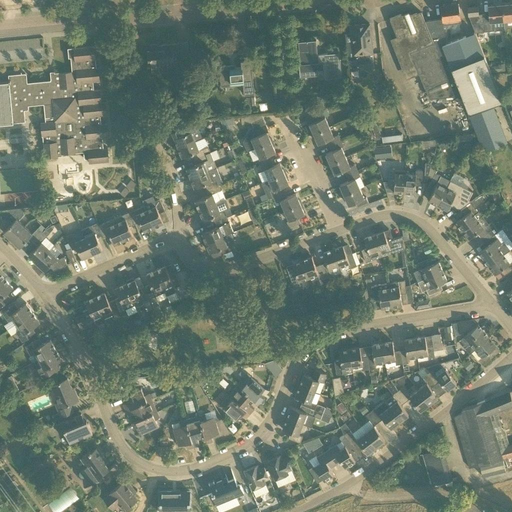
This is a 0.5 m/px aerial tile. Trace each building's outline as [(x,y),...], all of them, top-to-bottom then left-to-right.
[(444,32),(444,25),(461,23),(458,2),(440,5),(442,19),(425,21),(431,35),(444,32)] [(511,3),(502,4),(505,28),(511,27),(511,3)] [(505,28),(502,4),(488,6),(489,14),(479,15),(469,16),(475,32),(488,31),(494,31),(494,29),(505,28)] [(469,16),(479,15),(478,7),(468,8),(469,16)] [(425,21),(422,13),(418,14),(418,13),(413,15),(413,14),(411,14),(410,14),(410,15),(405,17),(404,15),(402,15),(396,17),(395,15),(393,16),(393,18),(390,19),(394,29),(397,37),(391,39),(407,79),(419,74),(429,98),(430,103),(442,102),(442,97),(455,96),(450,82),(434,44),(431,35),(425,21)] [(371,33),(370,24),(372,24),(358,25),(358,24),(355,25),(350,26),(351,33),(345,33),(346,42),(349,68),(359,67),(359,64),(373,62),(373,53),(371,33)] [(446,44),(446,43),(444,32),(431,35),(434,44),(450,82),(455,96),(456,96),(465,119),(470,117),(483,151),(507,142),(493,104),(502,101),(475,33),(465,37),(446,44)] [(298,42),(299,42),(301,64),(299,64),(300,75),(325,73),(324,62),(317,62),(316,41),(316,40),(298,42)] [(151,66),(160,65),(160,68),(175,66),(174,56),(180,56),(179,44),(158,46),(158,45),(149,45),(150,51),(147,51),(148,60),(151,60),(151,66)] [(55,80),(51,81),(22,84),(21,74),(8,75),(9,82),(0,82),(0,124),(25,122),(24,109),(29,108),(28,106),(44,104),(45,117),(51,117),(51,122),(42,122),(45,157),(58,156),(58,154),(84,151),(84,157),(89,157),(89,162),(108,161),(107,147),(102,148),(102,137),(109,136),(108,136),(107,124),(108,124),(108,123),(100,124),(100,116),(107,115),(106,115),(105,102),(106,102),(101,102),(100,90),(101,90),(101,89),(93,90),(92,82),(100,81),(100,80),(99,81),(98,68),(99,68),(96,68),(95,60),(96,60),(96,59),(95,59),(94,47),(94,46),(68,48),(69,58),(71,58),(72,72),(55,74),(55,80)] [(255,69),(255,60),(241,61),(242,67),(235,68),(231,69),(230,65),(217,67),(217,75),(215,75),(215,77),(220,77),(221,86),(243,84),(244,95),(254,94),(252,70),(255,69)] [(312,135),(330,127),(325,117),(319,120),(316,114),(305,118),(308,125),(310,124),(313,131),(311,132),(312,135)] [(269,131),(266,125),(263,117),(252,122),(255,130),(249,132),(243,142),(247,152),(256,148),(273,141),(272,139),(270,139),(267,132),(269,131)] [(368,121),(370,124),(375,135),(376,139),(382,136),(374,119),(368,121)] [(202,138),(199,128),(196,129),(194,123),(182,128),(184,134),(174,138),(178,148),(195,141),(202,138)] [(330,145),(341,140),(339,135),(334,137),(330,127),(312,135),(313,137),(315,136),(318,144),(328,140),(330,145)] [(382,137),(383,143),(403,140),(402,134),(382,137)] [(195,159),(211,152),(204,137),(195,141),(178,148),(182,157),(192,153),(195,159)] [(469,146),(476,149),(480,143),(472,139),(469,146)] [(329,165),(346,157),(342,147),(344,146),(341,140),(330,145),(333,151),(326,154),(329,162),(328,162),(329,165)] [(260,165),(271,160),(269,155),(276,152),(272,144),(274,143),(273,141),(256,148),(260,158),(258,159),(260,165)] [(231,146),(228,148),(230,151),(228,152),(231,161),(236,160),(236,159),(233,150),(231,146)] [(383,158),(382,148),(377,148),(374,149),(376,159),(378,158),(379,158),(383,158)] [(145,149),(137,151),(139,159),(147,157),(145,149)] [(191,178),(216,168),(216,167),(217,167),(211,152),(195,159),(197,164),(187,168),(191,178)] [(347,175),(357,170),(355,165),(350,167),(346,157),(329,165),(330,167),(331,166),(335,174),(344,170),(347,175)] [(269,180),(286,173),(285,170),(283,171),(280,163),(273,166),(271,160),(260,165),(263,171),(265,170),(269,180)] [(437,171),(431,168),(430,167),(428,176),(432,178),(427,189),(433,192),(429,200),(438,205),(446,189),(450,180),(435,173),(437,171)] [(206,190),(223,183),(216,168),(191,178),(195,188),(204,184),(206,190)] [(404,192),(405,174),(395,173),(395,169),(388,169),(388,182),(395,182),(394,192),(404,192)] [(343,193),(342,193),(343,196),(360,188),(356,179),(360,177),(359,174),(357,170),(347,175),(349,181),(340,185),(343,193)] [(416,183),(422,184),(422,171),(416,170),(416,174),(405,174),(404,192),(415,193),(416,183)] [(270,198),(284,192),(282,186),(289,183),(285,176),(287,175),(286,173),(269,180),(262,183),(266,194),(253,199),(255,205),(270,199),(270,198)] [(225,200),(221,190),(225,188),(223,183),(206,190),(209,194),(195,200),(199,210),(225,200)] [(360,188),(343,196),(344,198),(345,197),(349,205),(356,202),(358,208),(369,203),(366,197),(364,198),(360,188)] [(446,189),(438,205),(447,210),(452,201),(457,204),(463,192),(457,190),(456,193),(446,189)] [(245,200),(246,199),(251,196),(249,191),(242,193),(245,200)] [(495,202),(502,200),(499,191),(492,193),(495,202)] [(285,210),(302,203),(301,201),(299,201),(296,193),(287,197),(284,192),(270,198),(270,199),(272,204),(276,202),(276,203),(281,201),(285,210)] [(456,222),(460,227),(463,230),(483,216),(484,215),(483,213),(479,211),(478,212),(475,208),(487,197),(483,192),(479,195),(469,202),(470,204),(461,210),(465,215),(456,222)] [(145,206),(144,206),(153,227),(163,223),(159,213),(165,211),(160,199),(154,201),(152,198),(143,202),(145,206)] [(227,217),(232,215),(225,200),(199,210),(203,220),(213,216),(215,222),(227,217)] [(302,203),(285,210),(289,220),(287,221),(289,227),(300,223),(298,217),(305,214),(301,206),(303,205),(302,203)] [(153,227),(144,206),(144,205),(134,210),(129,212),(134,224),(140,222),(144,231),(153,227)] [(17,219),(18,217),(20,219),(24,215),(24,208),(2,210),(2,219),(8,219),(13,223),(4,232),(12,240),(24,226),(17,219)] [(129,226),(134,224),(129,212),(114,219),(124,240),(133,236),(129,226)] [(257,214),(251,216),(254,224),(260,221),(259,221),(257,214)] [(274,216),(264,221),(267,227),(276,223),(274,216)] [(495,234),(499,231),(491,222),(489,224),(483,216),(463,230),(469,239),(477,233),(484,242),(495,234)] [(203,227),(213,222),(211,217),(200,222),(203,227)] [(233,232),(227,217),(215,222),(217,226),(202,233),(206,243),(231,233),(233,232)] [(114,245),(124,240),(114,219),(99,225),(103,235),(104,238),(110,235),(114,245)] [(103,235),(99,225),(98,222),(82,229),(86,237),(85,237),(92,254),(103,249),(97,237),(103,235)] [(33,242),(42,232),(38,228),(32,234),(24,226),(12,240),(20,247),(29,238),(33,242)] [(382,256),(391,253),(404,249),(402,235),(387,241),(384,231),(374,234),(382,256)] [(37,263),(49,249),(42,242),(47,236),(42,232),(33,242),(37,246),(29,255),(37,263)] [(235,242),(231,233),(206,243),(210,253),(220,249),(222,255),(234,250),(232,244),(235,242)] [(92,254),(85,237),(75,242),(72,234),(66,236),(69,243),(71,248),(71,249),(77,246),(82,258),(92,254)] [(372,259),(372,260),(382,256),(374,234),(364,238),(368,248),(361,250),(366,262),(372,259)] [(489,265),(504,255),(508,252),(510,250),(504,242),(502,243),(495,234),(484,242),(487,246),(479,252),(489,265)] [(341,271),(350,268),(357,266),(352,254),(347,256),(343,246),(333,249),(339,267),(341,271)] [(77,261),(71,249),(71,248),(67,250),(66,251),(71,263),(77,261)] [(59,259),(57,257),(49,249),(37,263),(45,271),(50,265),(54,270),(58,268),(60,268),(63,267),(65,265),(67,264),(64,257),(59,259)] [(330,270),(339,267),(333,249),(323,253),(327,263),(321,265),(327,281),(333,279),(330,270)] [(508,252),(504,255),(489,265),(495,274),(504,268),(507,273),(511,269),(511,257),(508,252)] [(327,281),(321,265),(315,267),(312,257),(302,260),(308,278),(318,275),(319,279),(320,279),(322,285),(327,283),(327,281)] [(415,264),(418,270),(413,272),(418,282),(443,271),(439,261),(430,265),(427,259),(415,264)] [(299,281),(308,278),(302,260),(292,264),(296,274),(290,276),(294,288),(300,286),(299,281)] [(176,291),(175,288),(181,285),(175,273),(170,276),(165,266),(156,270),(167,295),(176,291)] [(166,295),(167,295),(156,270),(146,275),(150,284),(145,287),(150,299),(165,292),(166,295)] [(418,282),(422,291),(426,289),(429,295),(441,290),(438,284),(447,280),(443,271),(418,282)] [(135,279),(134,280),(133,277),(126,281),(127,283),(126,283),(135,305),(144,301),(145,301),(150,299),(145,287),(139,289),(135,279)] [(5,279),(0,283),(0,306),(11,297),(7,293),(13,287),(5,279)] [(399,282),(387,283),(392,306),(402,305),(400,294),(407,293),(405,281),(399,282)] [(126,309),(135,305),(126,283),(116,288),(120,297),(114,299),(122,316),(128,313),(126,309)] [(380,298),(381,308),(392,306),(387,283),(379,285),(372,286),(374,299),(380,298)] [(352,300),(360,299),(358,292),(356,292),(351,293),(351,295),(351,297),(352,297),(352,300)] [(122,316),(114,299),(109,302),(105,293),(96,297),(105,318),(113,314),(115,319),(122,316)] [(105,318),(96,297),(86,301),(90,311),(76,317),(83,331),(97,325),(106,321),(105,318)] [(8,329),(33,312),(26,303),(18,308),(15,303),(2,312),(9,322),(5,325),(8,329)] [(295,309),(298,317),(304,315),(302,307),(295,309)] [(12,335),(16,332),(23,342),(35,333),(32,328),(40,323),(33,312),(8,329),(12,335)] [(475,349),(490,337),(483,329),(478,324),(471,331),(461,340),(465,345),(469,342),(475,349)] [(425,336),(415,338),(418,356),(427,355),(428,359),(435,358),(434,350),(443,349),(440,334),(431,335),(433,346),(427,347),(425,336)] [(478,360),(483,365),(492,357),(488,352),(496,345),(490,337),(475,349),(482,357),(478,360)] [(406,350),(400,351),(402,363),(408,362),(407,358),(418,356),(415,338),(404,340),(406,350)] [(39,359),(56,350),(50,339),(41,344),(39,339),(25,346),(31,356),(36,353),(39,359)] [(393,342),(382,343),(385,361),(395,360),(396,364),(402,363),(400,351),(394,352),(393,342)] [(385,361),(382,343),(372,345),(374,355),(367,356),(370,369),(376,368),(375,363),(385,361)] [(360,347),(350,349),(353,368),(362,366),(363,370),(370,369),(367,356),(361,357),(360,347)] [(353,368),(350,349),(333,352),(336,376),(344,374),(343,374),(353,372),(353,368)] [(53,365),(58,362),(62,360),(56,350),(39,359),(42,365),(34,369),(39,378),(56,370),(53,365)] [(265,362),(276,375),(283,369),(275,360),(265,362)] [(468,371),(472,367),(467,361),(463,365),(468,371)] [(428,374),(435,384),(440,380),(447,390),(457,383),(440,363),(423,368),(428,374)] [(320,380),(321,381),(323,382),(327,374),(315,369),(311,377),(304,374),(300,385),(315,391),(320,380)] [(428,374),(423,377),(423,378),(427,383),(419,390),(429,404),(438,397),(430,387),(435,384),(428,374)] [(198,385),(195,377),(190,379),(193,387),(198,385)] [(254,398),(259,403),(264,398),(260,395),(265,389),(251,377),(246,383),(243,380),(238,384),(254,398)] [(56,419),(61,417),(73,412),(70,403),(79,400),(76,392),(74,393),(68,378),(52,385),(59,402),(55,403),(59,413),(54,415),(56,419)] [(390,390),(393,395),(398,391),(399,391),(395,386),(391,381),(386,385),(390,390)] [(19,389),(16,384),(8,388),(11,394),(19,389)] [(249,404),(254,398),(238,384),(229,395),(250,413),(254,409),(249,404)] [(315,391),(300,385),(295,396),(303,400),(302,404),(310,407),(310,408),(323,412),(325,407),(311,402),(315,391)] [(429,404),(419,390),(410,396),(403,387),(399,391),(398,391),(406,401),(411,398),(420,411),(429,404)] [(151,399),(150,394),(149,393),(145,395),(142,388),(125,395),(128,402),(123,404),(126,410),(151,399)] [(511,444),(509,446),(501,419),(500,420),(498,411),(511,405),(511,404),(511,397),(510,390),(462,409),(463,412),(454,417),(469,468),(479,465),(479,466),(511,457),(511,444)] [(401,405),(406,401),(398,391),(393,395),(394,395),(385,402),(400,421),(409,415),(401,405)] [(246,418),(250,413),(229,395),(220,405),(237,421),(242,415),(246,418)] [(138,420),(157,412),(151,399),(126,410),(129,416),(135,413),(138,420)] [(184,402),(188,413),(196,410),(192,400),(184,402)] [(400,421),(385,402),(384,403),(383,401),(371,411),(379,422),(384,419),(391,428),(400,421)] [(346,409),(342,402),(336,406),(341,413),(346,409)] [(360,409),(363,415),(369,410),(365,405),(360,409)] [(287,418),(302,423),(307,412),(291,407),(287,418)] [(320,419),(323,412),(310,408),(308,414),(320,419)] [(366,415),(369,420),(370,420),(373,425),(374,425),(374,426),(379,422),(371,411),(366,415)] [(157,412),(138,420),(136,421),(132,423),(134,429),(139,427),(142,434),(158,427),(155,420),(160,418),(157,412)] [(66,433),(70,442),(91,433),(87,423),(84,424),(80,414),(56,424),(61,435),(66,433)] [(199,416),(206,438),(207,443),(213,441),(212,436),(219,434),(214,417),(207,419),(205,414),(199,416)] [(205,438),(206,438),(199,416),(186,420),(194,446),(200,445),(198,438),(205,436),(205,438)] [(298,434),(302,423),(287,418),(283,429),(291,432),(288,438),(301,443),(303,436),(298,434)] [(187,448),(194,446),(186,420),(179,422),(181,426),(173,428),(178,446),(186,444),(187,448)] [(385,440),(374,426),(374,425),(373,425),(365,432),(365,433),(376,447),(385,440)] [(368,454),(376,447),(365,433),(365,432),(360,427),(353,433),(350,430),(344,435),(346,438),(354,448),(359,444),(368,454)] [(306,448),(313,444),(316,448),(323,444),(318,437),(303,444),(306,448)] [(327,450),(335,463),(340,459),(345,468),(355,461),(346,446),(341,449),(337,444),(327,450)] [(90,485),(97,480),(97,481),(103,477),(102,475),(116,464),(116,463),(109,468),(106,464),(108,462),(97,447),(91,452),(90,451),(83,456),(89,465),(80,471),(90,485)] [(431,487),(453,483),(446,448),(424,452),(431,487)] [(329,466),(335,463),(327,450),(317,457),(316,455),(309,460),(313,466),(315,465),(325,481),(335,474),(329,466)] [(41,459),(39,456),(35,456),(32,458),(31,462),(33,465),(35,465),(37,465),(40,463),(41,459)] [(288,474),(287,471),(292,468),(287,457),(281,460),(279,456),(267,461),(275,479),(288,474)] [(257,465),(245,470),(253,489),(265,484),(263,481),(269,478),(265,467),(259,470),(257,465)] [(238,486),(235,478),(231,469),(234,478),(228,481),(227,478),(210,485),(213,492),(212,493),(215,502),(225,497),(227,500),(244,493),(241,485),(238,486)] [(11,490),(18,485),(12,477),(5,482),(11,490)] [(120,504),(126,511),(134,505),(133,503),(138,498),(130,489),(133,487),(126,479),(110,493),(103,499),(113,510),(120,504)] [(160,511),(190,511),(190,494),(170,494),(170,491),(160,491),(160,511)]
